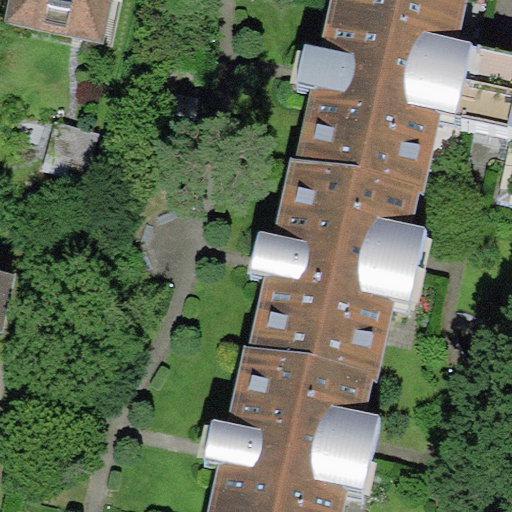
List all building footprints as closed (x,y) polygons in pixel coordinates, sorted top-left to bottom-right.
[(5,0),(0,27),(0,30),(98,50),(107,1),(123,4),(124,0),(5,0)] [(464,6),(438,0),(325,0),(313,56),(296,52),(285,96),(304,101),(289,168),(417,198),(434,125),(446,128),(467,59),(453,51),(464,6)] [(511,69),(467,59),(451,127),(480,134),(511,141),(511,167),(502,209),(511,211),(511,69)] [(198,96),(174,92),(172,109),(196,113),(198,96)] [(245,355),(374,384),(388,316),(401,318),(415,265),(420,242),(407,239),(417,198),(289,168),(269,248),(253,245),(243,283),(262,289),(245,355)] [(0,286),(0,330),(9,289),(0,286)] [(207,511),(340,511),(343,504),(355,506),(364,468),(370,436),(359,435),(369,384),(243,355),(223,436),(206,433),(196,472),(216,477),(207,511)] [(101,393),(83,390),(80,405),(98,408),(101,393)]
